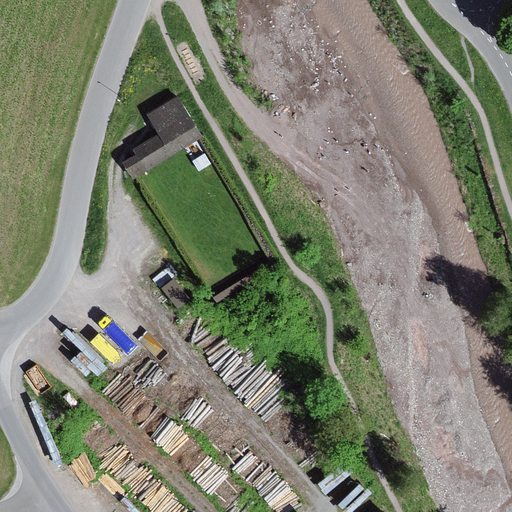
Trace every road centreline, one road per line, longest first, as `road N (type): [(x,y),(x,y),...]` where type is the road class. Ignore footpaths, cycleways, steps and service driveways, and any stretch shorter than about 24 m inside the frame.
road 1 (residential): [(135,0),(97,119),(66,267),(23,321),(0,330)]
road 2 (residential): [(0,397),(60,511)]
